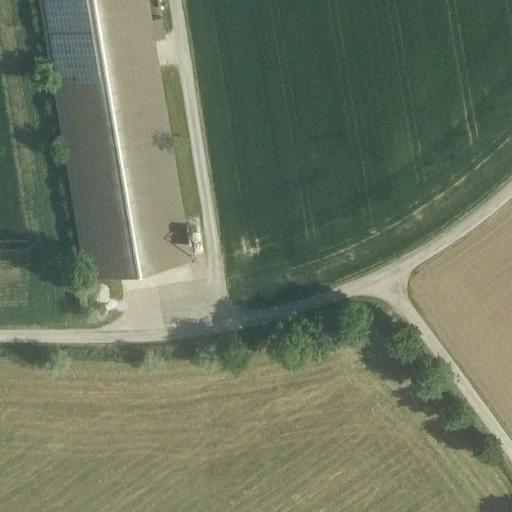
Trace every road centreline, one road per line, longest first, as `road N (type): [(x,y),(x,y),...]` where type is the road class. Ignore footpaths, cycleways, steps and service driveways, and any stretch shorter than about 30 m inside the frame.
road 1 (unclassified): [(0,336),(161,333),(280,310),(383,274)]
road 2 (track): [(221,322),(169,0)]
road 3 (unclassified): [(511,451),(383,274)]
road 4 (unclassified): [(383,274),(450,237),(511,184)]
